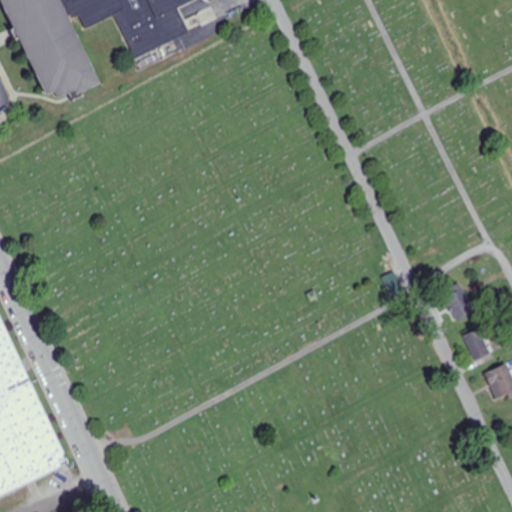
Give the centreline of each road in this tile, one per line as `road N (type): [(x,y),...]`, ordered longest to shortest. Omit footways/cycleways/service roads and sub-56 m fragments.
road 1 (residential): [(511,492),(272,0)]
road 2 (residential): [(511,286),(369,0)]
road 3 (primary): [(117,511),(57,382)]
road 4 (primary): [(57,382),(0,259)]
